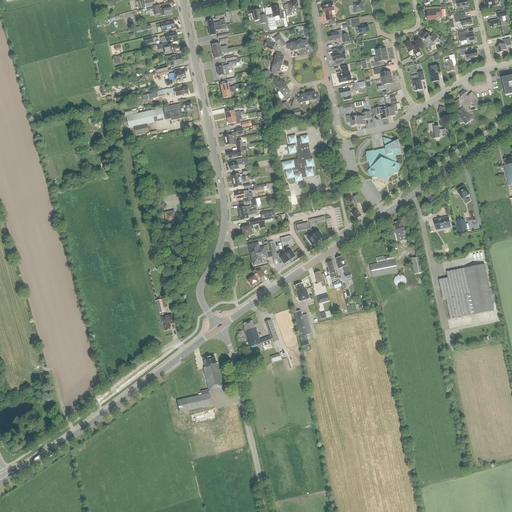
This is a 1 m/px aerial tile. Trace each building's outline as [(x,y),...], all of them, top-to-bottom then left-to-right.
[(153,0),(147,0),(144,1),(144,3),(141,4),(143,8),(145,7),(146,8),(155,6),(153,0)] [(357,2),(356,0),(348,0),(350,7),(353,6),(354,10),(353,10),(354,13),(364,11),(364,7),(363,7),(362,1),(357,2)] [(469,7),(467,0),(463,0),(460,1),(459,0),(452,0),(454,5),(457,4),(458,9),(469,7)] [(297,1),(293,2),(293,3),(287,4),(288,9),(285,10),(286,17),(292,16),(291,13),(299,11),(297,6),(298,6),(297,1)] [(326,4),(325,5),(322,6),(323,13),(325,12),(326,13),(326,14),(327,21),(333,20),(331,11),(334,10),(333,4),(328,5),(327,4),(326,4)] [(153,11),(154,16),(160,14),(161,16),(164,16),(172,14),(171,10),(172,9),(171,7),(170,7),(163,9),(159,9),(159,6),(153,7),(143,9),(143,11),(147,11),(147,12),(153,11)] [(284,19),(283,13),(280,13),(278,6),(271,7),(273,18),(279,16),(279,20),(284,19)] [(266,15),(262,16),(260,10),(252,11),(255,21),(260,20),(261,24),(267,23),(266,15)] [(431,21),(432,20),(437,20),(437,16),(441,16),(440,10),(427,11),(427,21),(428,21),(429,22),(430,22),(431,21)] [(503,22),(502,17),(507,16),(507,17),(511,16),(510,10),(497,13),(498,20),(491,21),(491,22),(489,22),(490,27),(492,27),(492,28),(502,26),(501,22),(503,22)] [(274,18),(273,18),(272,14),(266,15),(269,31),(277,30),(274,18)] [(462,19),(462,15),(454,17),(456,23),(461,22),(462,27),(472,25),(471,17),(466,18),(462,19)] [(102,16),(96,17),(98,26),(106,24),(105,23),(111,21),(110,18),(103,20),(102,16)] [(209,28),(226,25),(225,20),(220,21),(221,22),(213,24),(213,20),(207,21),(209,28)] [(162,31),(171,29),(175,28),(173,21),(156,25),(157,29),(161,28),(162,31)] [(358,27),(360,34),(362,33),(362,34),(363,35),(364,35),(366,35),(367,34),(367,33),(367,32),(369,32),(368,25),(360,26),(360,22),(352,24),(353,28),(358,27)] [(136,29),(137,32),(151,28),(149,23),(141,26),(141,27),(136,29)] [(216,31),(219,30),(222,29),(222,30),(227,29),(226,25),(209,28),(210,36),(216,35),(216,34),(217,34),(216,31)] [(339,36),(338,32),(328,34),(330,41),(342,38),(343,43),(349,42),(347,34),(339,36)] [(433,43),(438,38),(433,33),(430,36),(427,33),(426,34),(423,32),(418,36),(423,41),(424,40),(427,42),(429,39),(433,43)] [(468,43),(476,42),(475,38),(474,38),(474,34),(466,36),(465,32),(458,33),(460,42),(467,40),(468,43)] [(173,40),(177,39),(176,33),(172,34),(168,34),(168,35),(166,35),(167,41),(170,41),(173,40)] [(274,38),(281,47),(286,44),(281,38),(281,37),(279,34),(274,38)] [(497,54),(503,52),(503,51),(507,50),(506,46),(511,45),(510,39),(503,40),(504,44),(499,45),(499,47),(496,47),(497,54)] [(296,42),(298,51),(300,50),(305,48),(305,46),(308,45),(307,40),(296,42)] [(264,47),(272,50),(275,44),(266,41),(264,47)] [(417,59),(423,55),(417,44),(413,47),(410,41),(404,44),(409,53),(413,51),(417,59)] [(180,50),(179,47),(178,48),(178,47),(177,47),(177,45),(172,46),(172,44),(168,45),(168,42),(157,44),(158,49),(164,48),(165,54),(175,52),(175,51),(179,51),(179,50),(180,50)] [(298,51),(296,42),(289,44),(291,51),(296,50),(298,51)] [(214,52),(227,49),(227,46),(220,48),(219,44),(212,45),(214,52)] [(345,51),(344,51),(343,47),(336,49),(337,53),(333,54),(332,54),(333,63),(346,60),(346,58),(345,51)] [(224,53),(224,54),(235,51),(234,48),(227,49),(214,52),(215,59),(222,58),(221,54),(224,53)] [(376,57),(387,54),(386,49),(375,51),(376,57)] [(460,50),(461,56),(466,55),(467,60),(474,59),(474,57),(478,57),(477,50),(467,52),(466,49),(460,50)] [(387,54),(376,57),(373,57),(375,63),(371,64),(372,68),(381,66),(380,62),(388,60),(387,54)] [(273,63),(282,65),(281,63),(283,58),(275,55),(273,63)] [(169,58),(170,61),(168,61),(169,66),(171,66),(182,64),(181,56),(169,58)] [(450,59),(445,60),(446,63),(448,72),(454,71),(453,64),(456,64),(455,58),(450,59)] [(231,65),(236,64),(235,60),(228,61),(228,65),(217,68),(219,76),(224,75),(224,76),(229,75),(228,69),(232,68),(231,65)] [(271,70),(279,72),(280,67),(282,65),(273,63),(271,70)] [(432,82),(439,81),(437,73),(440,72),(439,65),(429,68),(432,82)] [(349,73),(348,67),(341,68),(342,75),(338,76),(340,83),(352,80),(350,73),(349,73)] [(381,80),(392,78),(391,72),(383,73),(382,69),(374,71),(375,75),(380,74),(381,80)] [(169,75),(170,80),(166,81),(167,85),(172,84),(172,80),(173,80),(175,80),(176,81),(186,79),(184,71),(179,72),(179,71),(175,72),(175,73),(174,73),(175,74),(169,75)] [(425,80),(423,72),(418,73),(419,78),(411,80),(412,84),(411,84),(412,86),(413,86),(413,90),(416,91),(423,90),(421,81),(425,80)] [(504,89),(506,96),(511,94),(511,75),(501,78),(504,89)] [(393,83),(392,78),(381,80),(382,85),(377,87),(378,90),(386,89),(385,85),(393,83)] [(272,83),(279,91),(286,86),(284,85),(280,81),(279,82),(277,80),(272,83)] [(222,92),(236,89),(235,86),(228,88),(228,84),(220,85),(222,92)] [(286,88),(286,86),(279,91),(286,100),(290,96),(288,94),(290,92),(286,88)] [(157,91),(158,95),(168,93),(168,94),(175,93),(176,96),(180,96),(181,96),(182,96),(183,96),(183,95),(184,95),(184,94),(188,93),(188,90),(188,88),(187,88),(187,87),(178,89),(176,89),(175,88),(157,91)] [(238,89),(236,89),(222,92),(223,99),(230,98),(230,94),(236,92),(238,91),(238,89)] [(351,95),(350,89),(340,91),(342,97),(351,95)] [(299,103),(309,101),(307,92),(306,94),(300,95),(301,97),(298,98),(299,103)] [(307,92),(309,101),(316,100),(315,92),(309,93),(307,92)] [(474,105),(475,110),(488,107),(487,107),(483,103),(478,104),(477,101),(479,101),(472,92),(467,97),(465,94),(467,93),(467,92),(458,99),(453,104),(459,112),(457,114),(459,117),(460,117),(460,119),(458,119),(458,120),(459,119),(460,124),(465,123),(466,128),(467,128),(466,125),(469,122),(469,123),(473,120),(470,116),(469,117),(466,112),(471,111),(470,107),(472,107),(471,106),(474,105)] [(231,99),(232,106),(239,104),(238,98),(231,99)] [(169,107),(171,119),(171,120),(183,118),(181,109),(183,109),(184,112),(188,111),(188,110),(192,109),(191,103),(185,104),(185,103),(182,104),(182,102),(179,103),(180,105),(169,107)] [(286,112),(291,108),(286,102),(281,106),(286,112)] [(390,106),(386,107),(389,119),(389,117),(395,116),(395,112),(398,112),(396,104),(390,106)] [(171,119),(169,107),(126,116),(129,128),(131,136),(149,132),(147,124),(171,119)] [(386,107),(380,108),(374,109),(376,116),(381,115),(382,119),(388,118),(389,119),(386,107)] [(356,114),(359,127),(359,126),(366,124),(365,120),(371,119),(370,112),(363,114),(363,116),(357,117),(357,114),(356,114)] [(359,127),(356,114),(357,116),(350,118),(350,115),(346,116),(348,124),(351,123),(352,126),(358,125),(359,127)] [(236,121),(242,120),(241,116),(227,118),(228,124),(236,123),(236,121)] [(434,131),(435,138),(435,139),(440,138),(440,135),(446,134),(445,129),(439,130),(438,126),(434,126),(434,123),(428,124),(429,132),(430,131),(434,131)] [(224,136),(225,141),(236,139),(235,137),(236,136),(243,134),(242,129),(235,130),(236,133),(230,134),(230,135),(224,136)] [(303,181),(302,178),(306,177),(306,178),(314,176),(312,168),(311,169),(311,167),(314,166),(312,159),(309,159),(309,158),(311,157),(309,147),(308,143),(309,143),(308,135),(300,137),(300,138),(296,139),(295,135),(288,137),(289,144),(290,144),(290,146),(287,147),(289,154),(296,153),(298,159),(281,163),(283,170),(285,170),(286,172),(285,172),(287,179),(294,178),(295,183),(303,181)] [(400,149),(398,140),(394,142),(391,140),(387,139),(384,138),(383,138),(386,149),(381,150),(380,150),(379,150),(379,151),(374,152),(374,150),(373,151),(366,152),(367,155),(366,155),(367,162),(368,161),(370,169),(369,169),(368,171),(369,175),(372,176),(372,177),(372,179),(373,179),(377,178),(387,181),(394,174),(398,173),(399,173),(398,171),(400,169),(399,164),(396,163),(395,156),(401,154),(402,154),(401,153),(400,150),(400,149)] [(236,141),(236,139),(225,141),(226,146),(233,144),(233,145),(237,144),(237,147),(246,146),(246,143),(244,144),(243,140),(236,141)] [(245,146),(242,147),(237,148),(238,151),(227,154),(227,155),(228,158),(228,157),(228,159),(233,158),(236,158),(235,157),(241,156),(241,154),(243,153),(243,151),(246,150),(245,146)] [(230,171),(238,169),(238,166),(248,164),(247,159),(236,161),(237,163),(229,165),(230,171)] [(245,179),(233,182),(234,188),(241,186),(241,183),(246,182),(245,179)] [(266,185),(266,184),(253,187),(254,191),(257,193),(264,192),(264,189),(269,188),(269,184),(266,185)] [(464,186),(457,191),(462,199),(464,202),(467,200),(465,197),(469,194),(464,186)] [(237,199),(240,198),(241,199),(247,198),(251,197),(252,197),(251,193),(250,194),(249,190),(235,193),(237,199)] [(251,206),(246,207),(238,209),(239,214),(253,212),(257,211),(256,207),(251,208),(251,206)] [(356,210),(354,206),(349,208),(352,212),(351,213),(356,219),(361,216),(356,210)] [(166,223),(176,221),(174,211),(164,213),(166,223)] [(253,212),(239,214),(240,220),(248,219),(248,216),(257,213),(257,211),(253,212)] [(434,220),(436,230),(450,227),(449,222),(448,217),(434,220)] [(260,229),(265,228),(264,223),(264,219),(250,221),(251,225),(259,224),(260,229)] [(406,229),(404,229),(402,221),(394,223),(395,226),(393,226),(397,244),(409,241),(410,247),(415,245),(414,239),(408,240),(406,229)] [(307,222),(296,225),(297,231),(309,228),(307,222)] [(250,226),(242,228),(244,236),(245,239),(249,238),(248,235),(252,234),(250,229),(253,228),(253,226),(250,227),(250,226)] [(318,229),(312,233),(313,235),(317,241),(323,237),(318,229)] [(311,236),(307,238),(312,245),(317,241),(313,235),(312,233),(311,232),(309,233),(311,236)] [(441,254),(437,235),(431,237),(435,255),(441,254)] [(257,244),(249,246),(253,265),(262,263),(261,258),(266,256),(265,252),(264,248),(259,249),(257,244)] [(290,249),(284,253),(289,260),(295,256),(290,249)] [(283,250),(277,254),(283,264),(289,260),(284,253),(283,250)] [(377,263),(395,259),(394,255),(384,257),(384,256),(376,258),(377,263)] [(343,262),(341,257),(336,259),(338,264),(337,264),(339,269),(342,267),(346,266),(344,261),(343,262)] [(421,257),(411,259),(415,274),(424,272),(421,257)] [(395,260),(370,265),(372,278),(398,273),(395,260)] [(326,263),(329,273),(331,278),(336,276),(332,261),(326,263)] [(485,264),(447,272),(448,278),(439,280),(443,300),(446,299),(450,320),(468,316),(494,311),(492,299),(494,299),(493,293),(491,294),(485,264)] [(349,273),(346,266),(342,267),(345,274),(344,275),(346,279),(351,277),(349,273)] [(253,275),(247,279),(247,280),(247,281),(248,282),(249,282),(251,285),(250,286),(251,287),(253,286),(253,285),(258,282),(256,278),(259,276),(260,278),(265,275),(260,268),(256,271),(257,273),(254,275),(253,275)] [(320,271),(314,273),(316,279),(317,284),(321,282),(323,287),(326,286),(325,282),(324,283),(323,281),(325,281),(323,276),(322,277),(320,271)] [(394,279),(394,281),(394,283),(395,285),(397,286),(399,287),(401,287),(403,286),(405,285),(406,283),(406,281),(406,279),(405,277),(403,276),(401,275),(399,275),(397,276),(395,277),(394,279)] [(339,281),(337,277),(331,279),(334,289),(341,287),(340,281),(339,281)] [(299,302),(309,298),(306,289),(305,289),(305,288),(304,288),(302,283),(294,286),(296,292),(295,292),(299,302)] [(318,304),(329,301),(327,294),(316,297),(318,304)] [(164,312),(164,308),(167,307),(165,299),(157,301),(159,313),(164,312)] [(301,311),(294,313),(302,347),(309,345),(306,335),(311,334),(307,315),(302,316),(301,311)] [(174,323),(172,315),(161,318),(164,331),(170,329),(170,327),(171,327),(170,324),(174,323)] [(260,344),(261,347),(266,346),(266,345),(279,341),(271,320),(265,322),(270,336),(259,340),(256,328),(255,328),(254,326),(252,321),(243,324),(245,329),(244,329),(245,332),(244,333),(249,347),(260,344)] [(281,360),(279,354),(270,357),(272,363),(281,360)] [(205,367),(203,368),(197,369),(198,373),(204,372),(208,390),(201,391),(202,395),(177,401),(179,412),(189,410),(212,405),(209,391),(219,389),(219,388),(223,387),(218,363),(216,363),(214,356),(203,359),(205,367)] [(191,423),(214,418),(213,410),(190,414),(191,418),(190,418),(191,423)]
